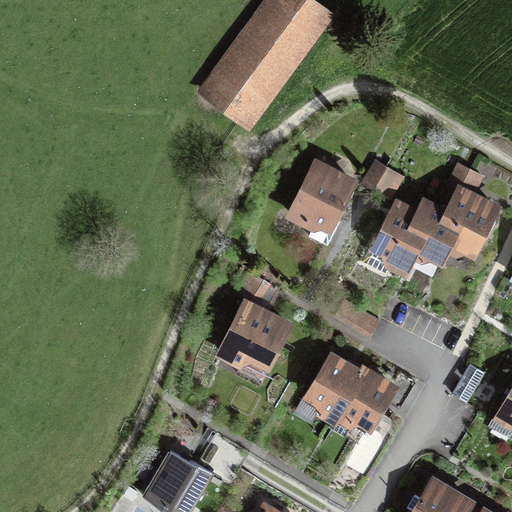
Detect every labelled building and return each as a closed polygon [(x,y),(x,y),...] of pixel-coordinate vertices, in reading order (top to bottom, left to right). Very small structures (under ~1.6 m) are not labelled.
[(334,16),(312,0),(267,0),(198,96),(250,133),(334,16)] [(356,179),(314,159),(286,219),(327,239),(356,179)] [(406,271),(415,253),(439,264),(447,247),(472,259),(497,207),(460,190),(455,201),(454,200),(448,213),(424,202),(421,209),(419,214),(397,204),(392,214),(379,241),(373,239),(362,262),(366,263),(388,274),(392,265),(406,271)] [(288,325),(244,303),(221,351),(265,372),(288,325)] [(347,303),(339,316),(368,334),(376,321),(347,303)] [(395,385),(363,367),(360,371),(332,355),(308,398),(317,403),(314,408),(334,419),(330,426),(346,434),(354,420),(370,429),(384,404),(395,385)] [(511,389),(495,420),(511,429),(511,389)] [(192,511),(213,472),(166,448),(141,495),(173,511),(192,511)] [(490,511),(460,495),(439,484),(431,479),(412,511),(490,511)] [(282,511),(262,501),(256,511),(282,511)]
